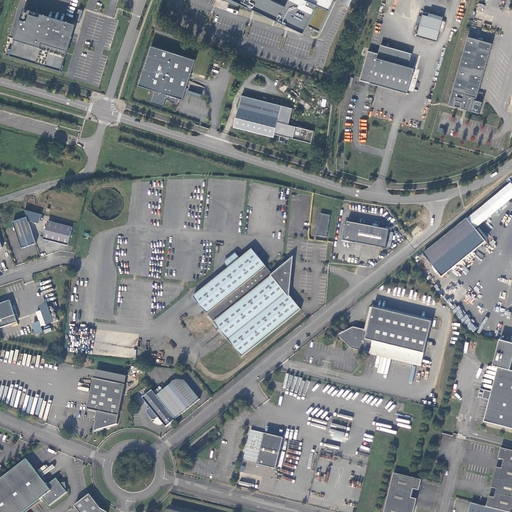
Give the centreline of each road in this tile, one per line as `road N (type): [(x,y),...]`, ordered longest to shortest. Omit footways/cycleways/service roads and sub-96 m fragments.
road 1 (unclassified): [(155,452),(425,234),(436,219),(436,196)]
road 2 (unclassified): [(436,196),(362,195),(105,112)]
road 3 (unclassified): [(295,511),(159,477)]
road 4 (unclassified): [(0,200),(82,176),(96,145)]
